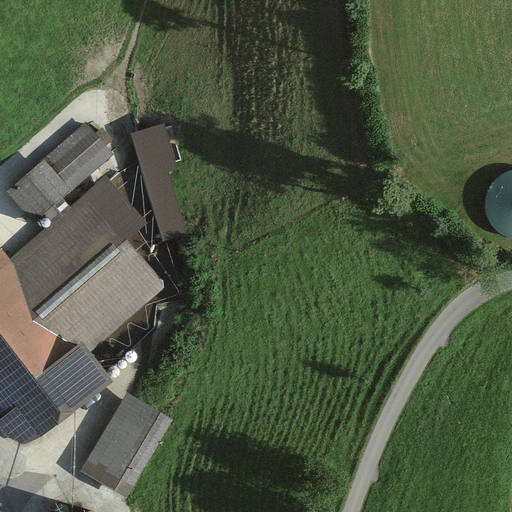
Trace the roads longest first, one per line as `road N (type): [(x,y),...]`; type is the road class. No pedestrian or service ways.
road 1 (unknown): [(1,508),(131,381),(157,345),(179,289),(178,266),(135,176),(117,103),(125,33)]
road 2 (unclassified): [(511,277),(465,302),(432,339),(386,422),(351,511)]
